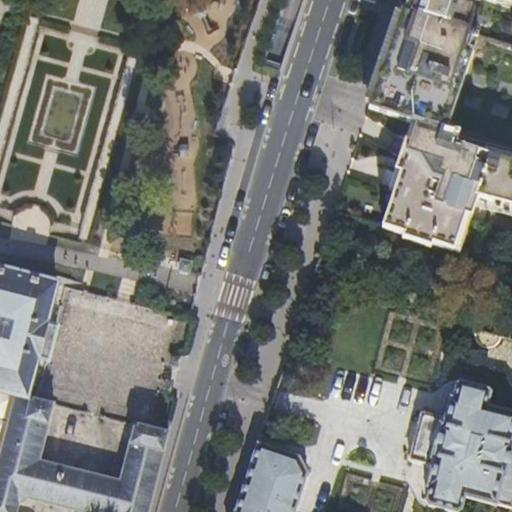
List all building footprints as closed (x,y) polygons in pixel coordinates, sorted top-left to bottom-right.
[(511,0),(406,0),(403,11),(469,32),(476,12),(474,9),(469,7),(471,0),(483,0),(511,9),(511,0)] [(450,132),(482,37),(469,32),(403,11),(386,61),(369,112),(412,123),(450,132)] [(511,148),(450,132),(412,123),(396,172),(400,173),(383,228),(404,235),(403,238),(432,247),(433,244),(454,251),(470,197),(496,203),(511,207),(511,148)] [(149,511),(169,438),(136,430),(122,487),(40,467),(54,409),(28,402),(42,347),(56,289),(0,274),(0,395),(16,400),(0,459),(0,511),(17,511),(20,503),(58,511),(149,511)] [(483,502),(496,505),(497,503),(503,477),(506,478),(511,455),(511,412),(488,406),(492,392),(489,387),(460,380),(455,383),(452,397),(449,396),(448,400),(449,400),(445,417),(423,411),(422,413),(420,412),(413,439),(408,458),(410,459),(410,461),(432,467),(428,482),(427,482),(426,487),(429,488),(425,501),(428,506),(432,507),(433,506),(454,511),(453,511),(457,511),(458,511),(462,510),(464,506),(463,505),(465,497),(483,502)] [(235,511),(295,511),(308,474),(301,458),(258,444),(235,511)] [(511,455),(506,478),(503,477),(497,503),(509,506),(510,506),(511,506),(511,502),(511,455)]
